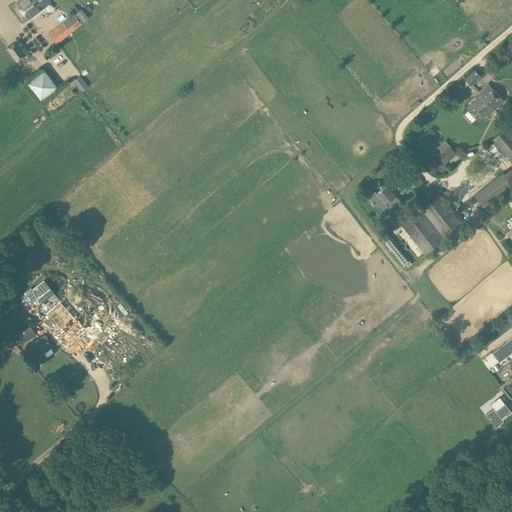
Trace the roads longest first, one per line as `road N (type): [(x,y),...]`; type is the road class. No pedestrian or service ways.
road 1 (unknown): [(511,23),(398,129),(398,142),(431,180),(460,183),(482,170)]
road 2 (track): [(0,481),(107,395),(73,352)]
